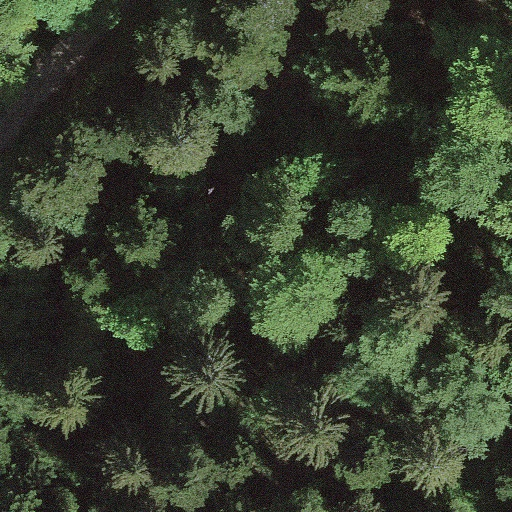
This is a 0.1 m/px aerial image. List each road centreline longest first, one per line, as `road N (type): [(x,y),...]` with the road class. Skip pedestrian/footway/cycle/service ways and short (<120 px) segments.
road 1 (track): [(402,511),(511,407)]
road 2 (track): [(0,92),(92,0)]
